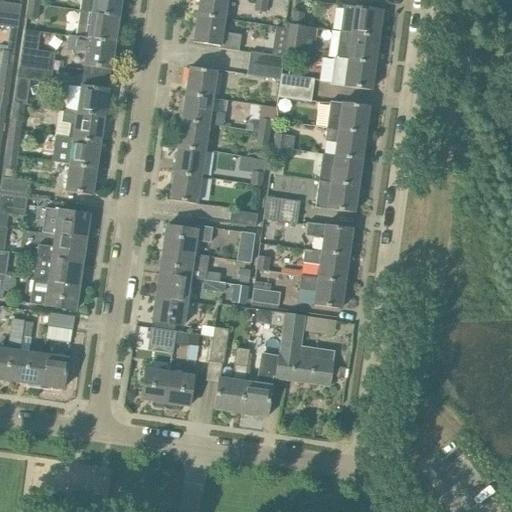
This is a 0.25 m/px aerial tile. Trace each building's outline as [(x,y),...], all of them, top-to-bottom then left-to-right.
[(118,17),(120,0),(80,0),(79,11),(118,17)] [(224,21),(227,0),(199,0),(197,17),(224,21)] [(265,13),(267,0),(255,0),(254,11),(265,13)] [(0,13),(19,17),(20,5),(0,2),(0,13)] [(39,6),(27,4),(25,16),(37,18),(39,6)] [(339,32),(378,38),(382,10),(343,5),(339,32)] [(114,44),(118,17),(79,11),(75,38),(114,44)] [(292,12),(291,25),(302,27),(304,13),(292,12)] [(19,17),(0,13),(0,25),(10,27),(6,51),(13,52),(17,28),(19,17)] [(224,21),(197,17),(193,42),(219,46),(219,49),(238,52),(240,35),(223,32),(224,21)] [(285,29),(287,29),(284,51),(292,53),(292,52),(304,54),(307,28),(302,27),(291,25),(285,25),(285,29)] [(20,55),(18,66),(51,71),(53,60),(36,58),(37,51),(40,33),(24,30),(20,55)] [(378,38),(339,32),(335,59),(374,64),(378,38)] [(110,70),(114,44),(75,38),(68,37),(66,51),(85,54),(83,66),(110,70)] [(13,52),(6,51),(6,52),(2,51),(0,65),(0,77),(10,79),(14,53),(13,53),(13,52)] [(250,53),(248,63),(281,68),(282,66),(283,58),(250,53)] [(371,91),(374,64),(335,59),(334,59),(331,85),(371,91)] [(280,81),(280,74),(281,68),(248,63),(247,75),(280,81)] [(49,83),(51,71),(18,66),(17,78),(49,83)] [(185,94),(212,98),(216,72),(189,68),(185,94)] [(280,74),(280,81),(279,86),(312,91),(314,79),(280,74)] [(10,79),(0,77),(0,103),(6,104),(10,79)] [(65,111),(103,116),(107,89),(80,85),(80,88),(70,86),(65,111)] [(310,103),(312,91),(279,86),(277,98),(310,103)] [(226,100),(212,98),(185,94),(181,121),(208,125),(208,124),(222,127),(226,100)] [(326,128),(364,134),(368,106),(330,101),(326,128)] [(12,103),(8,129),(21,131),(25,105),(21,104),(14,103),(12,103)] [(257,132),(269,134),(271,121),(277,122),(276,108),(260,106),(258,119),(259,119),(257,132)] [(103,116),(65,111),(63,110),(61,122),(74,124),(72,139),(99,143),(103,116)] [(204,151),(208,125),(181,121),(177,147),(204,151)] [(361,159),(364,134),(326,128),(325,141),(336,143),(334,156),(361,159)] [(17,158),(21,131),(8,129),(5,156),(17,158)] [(267,147),(269,135),(257,133),(255,145),(267,147)] [(275,134),(273,147),(285,149),(287,136),(275,134)] [(68,165),(96,169),(99,143),(72,139),(55,136),(51,162),(68,164),(68,165)] [(200,177),(204,151),(177,147),(173,174),(200,177)] [(285,149),(273,147),(271,161),(283,163),(285,149)] [(318,180),(331,182),(357,186),(361,159),(334,156),(322,154),(318,180)] [(17,158),(5,156),(3,169),(15,171),(17,158)] [(96,169),(68,165),(64,192),(91,196),(96,169)] [(249,185),(261,187),(263,173),(251,171),(249,185)] [(196,205),(200,177),(173,174),(169,201),(196,205)] [(28,181),(2,178),(0,189),(0,190),(26,195),(28,181)] [(357,186),(331,182),(327,209),(353,213),(357,186)] [(0,194),(0,226),(7,227),(9,214),(23,216),(26,198),(0,194)] [(263,208),(296,213),(298,202),(265,198),(263,208)] [(296,213),(263,208),(262,220),(295,225),(296,213)] [(55,234),(85,239),(89,215),(58,210),(55,234)] [(230,211),(229,224),(255,227),(257,215),(230,211)] [(322,239),(320,252),(347,256),(351,229),(307,223),(305,237),(322,239)] [(162,250),(196,255),(198,241),(209,243),(211,228),(196,226),(195,230),(166,226),(162,250)] [(254,234),(240,232),(236,261),(250,263),(254,234)] [(38,245),(36,256),(82,262),(85,239),(55,234),(53,247),(38,245)] [(162,250),(158,274),(189,279),(189,278),(203,280),(203,281),(219,283),(220,274),(206,271),(208,257),(196,255),(162,250)] [(347,256),(320,252),(304,250),(302,263),(319,265),(317,278),(344,282),(347,256)] [(0,251),(0,274),(5,276),(9,253),(3,252),(0,251)] [(78,287),(82,262),(36,256),(33,279),(34,279),(34,280),(78,287)] [(258,256),(256,270),(267,272),(270,258),(258,256)] [(186,302),(189,279),(158,274),(155,298),(186,302)] [(344,282),(317,278),(317,279),(300,277),(299,289),(315,291),(313,305),(340,309),(344,282)] [(78,287),(34,280),(32,293),(31,293),(30,304),(74,311),(78,287)] [(253,289),(251,302),(277,306),(279,293),(253,289)] [(182,326),(186,302),(155,298),(151,322),(182,326)] [(276,376),(278,379),(329,386),(334,353),(299,348),(303,317),(270,312),(268,325),(283,327),(279,354),(278,354),(278,357),(276,376)] [(71,330),(73,317),(49,313),(47,327),(71,330)] [(0,379),(16,382),(20,352),(22,338),(24,321),(12,319),(7,350),(0,348),(0,379)] [(32,323),(24,321),(22,338),(30,339),(32,323)] [(213,334),(211,334),(207,362),(222,364),(222,363),(223,363),(228,330),(214,328),(213,334)] [(174,345),(175,332),(150,329),(149,341),(174,345)] [(239,413),(243,382),(247,350),(235,348),(231,380),(217,378),(213,409),(239,413)] [(16,382),(39,386),(44,355),(20,352),(16,382)] [(243,382),(239,413),(267,417),(271,386),(270,386),(272,378),(278,379),(276,376),(278,357),(260,354),(256,384),(243,382)] [(67,358),(44,355),(39,386),(63,389),(67,358)] [(161,409),(164,407),(169,373),(144,369),(140,400),(152,402),(151,406),(153,408),(161,409)] [(193,376),(169,373),(164,407),(165,410),(174,411),(176,409),(177,405),(188,407),(193,376)]
